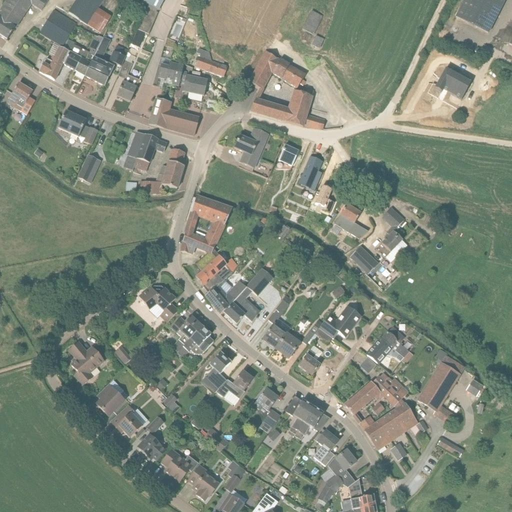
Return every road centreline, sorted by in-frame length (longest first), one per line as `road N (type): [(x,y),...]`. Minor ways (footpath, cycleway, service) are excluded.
road 1 (residential): [(152,267),(57,339),(48,370),(115,454),(189,511)]
road 2 (residential): [(198,152),(86,107),(0,53)]
road 3 (residential): [(316,399),(240,344),(172,263)]
road 4 (residential): [(390,511),(364,444),(316,399)]
